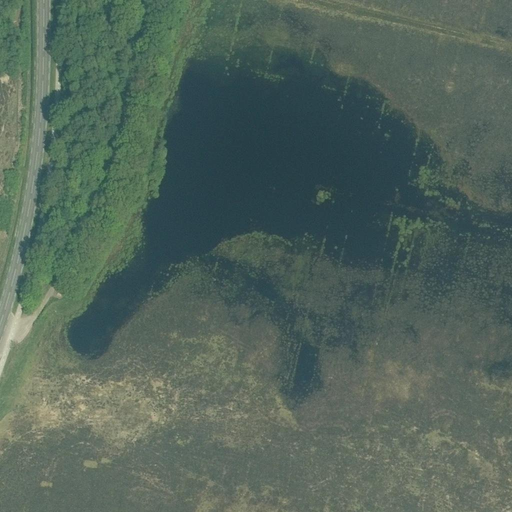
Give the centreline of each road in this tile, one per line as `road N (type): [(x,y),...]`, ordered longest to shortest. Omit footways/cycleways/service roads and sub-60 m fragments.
road 1 (track): [(11,334),(30,322),(108,189),(152,0)]
road 2 (primary): [(0,319),(42,120),(43,0)]
